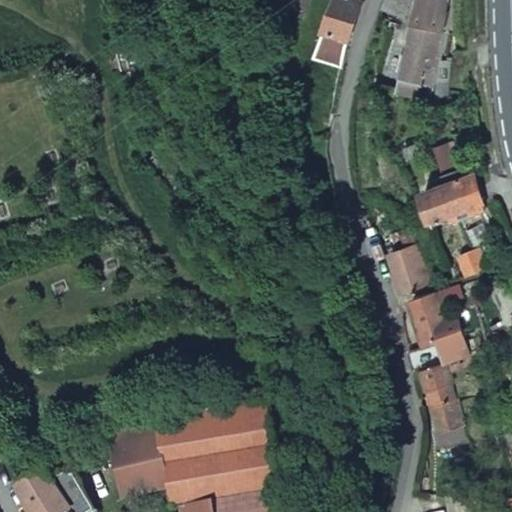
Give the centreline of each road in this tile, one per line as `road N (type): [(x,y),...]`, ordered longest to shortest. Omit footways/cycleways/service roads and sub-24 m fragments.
road 1 (residential): [(380,0),(349,89),(351,213),(417,416),(396,511)]
road 2 (track): [(247,332),(120,360),(45,388),(0,362)]
